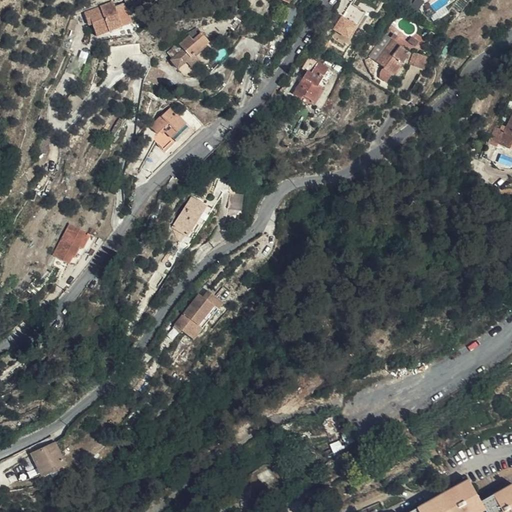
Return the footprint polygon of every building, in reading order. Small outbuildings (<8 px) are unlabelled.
[(269,0),(266,7),(276,12),(283,0),(269,0)] [(283,0),(276,12),(280,14),(288,0),(283,0)] [(350,5),(334,28),(349,38),(364,15),(350,5)] [(98,10),(96,7),(90,9),(68,19),(71,28),(75,26),(77,29),(82,41),(112,26),(105,15),(107,13),(104,7),(98,10)] [(194,33),(189,34),(174,46),(180,52),(166,64),(175,74),(188,62),(193,57),(204,47),(194,33)] [(389,53),(390,50),(391,49),(385,45),(387,41),(383,38),(379,44),(373,39),(358,61),(374,73),(371,76),(371,83),(377,88),(382,80),(383,81),(400,56),(393,52),(392,55),(389,53)] [(109,46),(106,45),(95,46),(92,66),(104,68),(105,65),(109,46)] [(110,57),(121,50),(109,46),(105,65),(110,57)] [(180,52),(174,46),(160,56),(166,64),(180,52)] [(414,74),(418,61),(405,56),(400,68),(414,74)] [(200,65),(193,57),(188,62),(195,71),(200,65)] [(290,86),(283,96),(290,102),(292,99),(303,106),(312,93),(309,90),(320,74),(309,67),(301,78),(298,76),(294,82),(298,85),(295,89),(290,86)] [(161,76),(149,69),(141,83),(154,90),(161,76)] [(292,99),(290,102),(288,105),(301,109),(303,106),(292,99)] [(182,117),(194,127),(201,119),(189,109),(182,117)] [(157,147),(166,159),(189,135),(168,113),(148,133),(159,145),(157,147)] [(487,131),(479,147),(487,151),(489,148),(504,156),(510,144),(508,143),(510,138),(511,138),(511,117),(504,114),(494,135),(487,131)] [(242,208),(244,193),(232,192),(231,207),(242,208)] [(258,194),(247,194),(248,212),(258,212),(258,194)] [(174,225),(189,234),(207,206),(192,197),(174,225)] [(51,259),(69,268),(80,233),(67,227),(51,259)] [(80,233),(69,268),(73,270),(78,263),(79,264),(85,254),(88,255),(96,240),(80,233)] [(25,291),(32,297),(38,288),(31,282),(25,291)] [(175,332),(193,346),(222,309),(209,298),(204,305),(200,302),(175,332)] [(98,321),(97,320),(85,311),(67,335),(81,345),(94,326),(98,321)] [(64,360),(67,357),(70,354),(61,343),(59,346),(56,348),(59,353),(64,360)] [(64,360),(59,353),(45,364),(50,370),(64,360)] [(70,464),(58,443),(32,457),(43,479),(70,464)] [(448,511),(470,497),(463,484),(413,511),(448,511)] [(476,506),(470,497),(448,511),(511,511),(511,495),(507,487),(494,495),(496,498),(489,502),(488,499),(476,506)]
